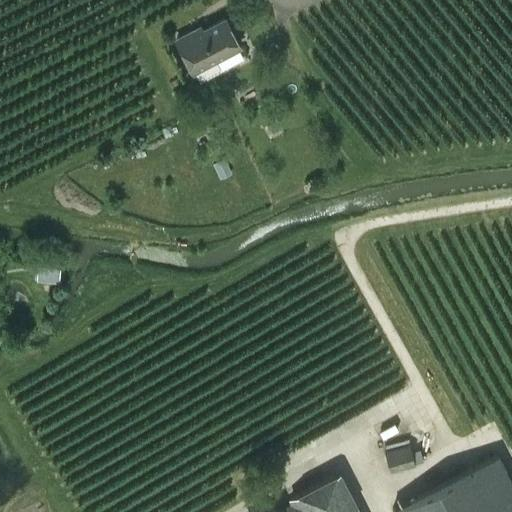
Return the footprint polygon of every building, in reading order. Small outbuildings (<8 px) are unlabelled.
[(193,70),(214,58),(221,71),(243,59),(237,46),(239,45),(224,17),(194,33),(192,29),(176,38),(193,70)] [(232,172),(224,157),(213,163),(220,177),(232,172)] [(384,451),(388,470),(414,465),(410,443),(384,451)] [(511,511),(511,484),(496,455),(391,508),(393,511),(511,511)] [(356,511),(354,506),(357,504),(339,469),(287,497),(289,501),(280,506),(282,508),(273,511),(356,511)]
